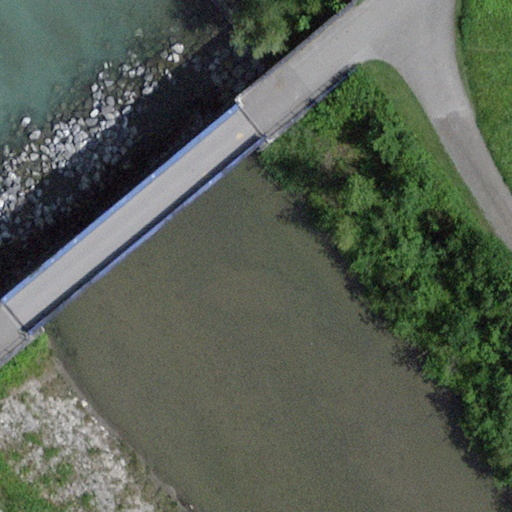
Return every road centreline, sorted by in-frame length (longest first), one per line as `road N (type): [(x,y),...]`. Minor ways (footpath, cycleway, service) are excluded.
road 1 (track): [(0,335),(296,91)]
road 2 (track): [(406,7),(511,197)]
road 3 (track): [(414,0),(296,91)]
